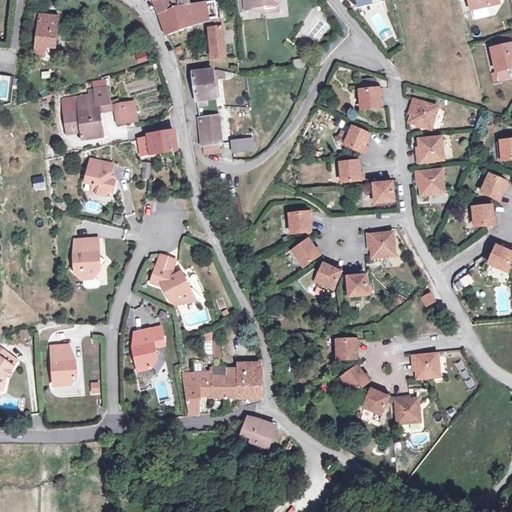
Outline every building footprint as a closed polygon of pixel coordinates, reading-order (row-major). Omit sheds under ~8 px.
[(189,0),(153,0),(156,4),(160,15),(192,6),(189,0)] [(244,0),(245,7),(254,6),(254,8),(260,8),(266,12),(279,10),(277,0),(244,0)] [(468,0),(471,10),(491,6),(494,0),(468,0)] [(210,20),(220,19),(217,2),(192,6),(160,15),(167,33),(198,22),(210,20)] [(36,50),(56,52),(60,17),(36,14),(35,22),(40,23),(36,50)] [(220,19),(210,20),(211,29),(222,28),(220,19)] [(222,28),(211,29),(213,59),(225,59),(222,28)] [(492,42),(494,49),(491,49),(496,72),(511,68),(511,35),(499,39),(500,40),(492,42)] [(55,59),(56,52),(36,50),(36,56),(55,59)] [(147,53),(139,56),(141,62),(149,60),(147,53)] [(303,60),(294,62),(295,69),(304,67),(303,60)] [(214,81),(213,71),(193,73),(197,102),(198,101),(203,146),(222,143),(214,81)] [(213,71),(214,81),(226,79),(225,73),(213,71)] [(97,90),(107,88),(105,80),(96,82),(97,90)] [(381,108),(380,100),(379,89),(377,89),(376,80),(359,82),(360,91),(362,110),(381,108)] [(110,102),(107,88),(97,90),(90,91),(90,98),(78,99),(80,112),(82,132),(83,139),(102,137),(99,109),(116,107),(119,125),(135,122),(131,103),(116,106),(115,101),(110,102)] [(439,108),(415,100),(411,114),(413,115),(411,122),(432,129),(439,108)] [(82,132),(80,112),(65,114),(69,134),(82,132)] [(363,154),(371,136),(353,128),(350,135),(345,145),(363,154)] [(345,145),(350,135),(343,131),(341,136),(336,138),(339,147),(345,145)] [(179,150),(176,132),(150,136),(150,137),(141,138),(141,140),(139,140),(139,142),(141,142),(144,155),(179,150)] [(444,160),(442,138),(420,140),(421,148),(418,148),(419,163),(444,160)] [(253,139),(239,141),(241,151),(254,150),(253,139)] [(511,140),(502,141),(504,161),(511,159),(511,140)] [(241,151),(239,141),(232,142),(233,152),(241,151)] [(222,143),(203,146),(206,153),(220,151),(222,143)] [(149,179),(153,160),(141,159),(141,167),(145,174),(146,179),(149,179)] [(112,165),(91,160),(86,182),(93,184),(91,192),(106,196),(107,192),(112,193),(114,182),(109,180),(112,165)] [(362,181),(360,162),(341,164),(343,183),(362,181)] [(445,193),(443,171),(418,173),(419,187),(421,187),(422,195),(445,193)] [(500,201),(508,183),(490,175),(482,192),(500,201)] [(44,181),(36,184),(40,196),(48,194),(44,181)] [(394,183),(374,185),(376,204),(395,202),(394,183)] [(239,198),(232,199),(238,223),(245,222),(239,198)] [(476,227),(495,225),(493,206),(474,208),(476,227)] [(311,232),(310,223),(309,213),(290,215),(292,234),(311,232)] [(394,233),(369,235),(370,244),(370,250),(374,249),(375,258),(396,256),(394,233)] [(96,239),(81,240),(82,253),(75,253),(75,262),(69,268),(83,280),(93,279),(101,271),(99,253),(97,253),(96,239)] [(320,256),(314,248),(309,241),(293,251),(304,267),(320,256)] [(507,271),(511,261),(511,252),(498,246),(490,263),(507,271)] [(334,290),(341,274),(341,272),(325,264),(317,282),(334,290)] [(167,270),(154,267),(150,282),(163,287),(170,301),(177,303),(187,297),(190,288),(180,271),(174,274),(169,273),(167,270)] [(367,275),(359,276),(348,277),(350,297),(369,295),(367,275)] [(470,275),(460,279),(463,288),(473,284),(470,275)] [(436,302),(431,293),(423,298),(427,306),(436,302)] [(161,328),(152,330),(154,342),(153,345),(154,349),(166,346),(161,328)] [(152,330),(130,335),(133,348),(128,349),(133,373),(151,369),(157,361),(154,349),(153,345),(154,342),(152,330)] [(28,331),(20,332),(21,339),(29,338),(28,331)] [(358,359),(358,349),(358,340),(339,341),(340,359),(358,359)] [(69,346),(51,347),(54,386),(69,386),(75,379),(74,361),(71,361),(69,346)] [(0,388),(2,390),(5,379),(18,362),(4,352),(0,348),(0,388)] [(438,354),(413,356),(414,364),(415,370),(417,370),(418,378),(441,376),(438,354)] [(233,368),(233,371),(232,377),(237,380),(236,398),(236,401),(229,411),(256,403),(256,398),(262,398),(261,366),(238,366),(238,368),(233,368)] [(354,393),(369,383),(364,375),(359,367),(344,378),(354,393)] [(233,371),(212,372),(212,397),(236,398),(237,380),(232,377),(233,371)] [(204,386),(204,397),(212,397),(212,372),(184,374),(191,415),(200,414),(200,396),(200,386),(204,386)] [(89,382),(90,395),(100,394),(99,381),(89,382)] [(382,415),(386,407),(390,398),(372,389),(365,407),(382,415)] [(411,400),(410,397),(404,398),(397,398),(399,424),(421,422),(419,399),(411,400)] [(251,442),(257,444),(269,448),(277,426),(260,420),(250,418),(243,434),(248,436),(246,441),(251,442)] [(252,458),(257,444),(251,442),(246,456),(252,458)]
